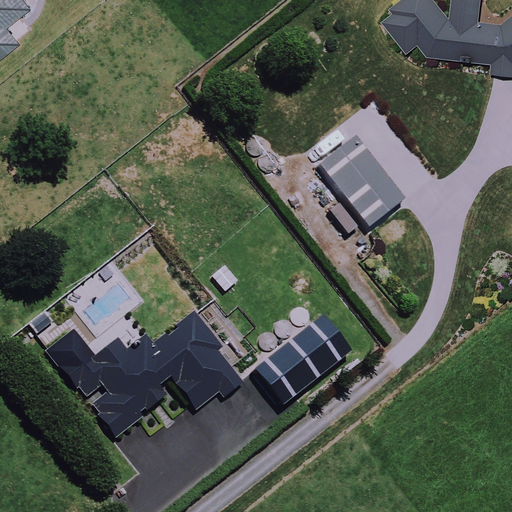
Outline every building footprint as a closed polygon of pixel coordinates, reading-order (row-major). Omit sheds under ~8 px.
[(0,0),(0,61),(21,45),(7,28),(31,9),(23,0),(0,0)] [(433,0),(406,0),(390,14),(395,19),(386,26),(409,55),(418,48),(429,61),(489,68),(488,76),(511,77),(511,22),(505,28),(478,26),(480,0),(455,0),(453,23),(433,0)] [(433,180),(372,102),(339,128),(345,136),(310,164),(365,233),(360,237),(378,260),(417,230),(398,207),(433,180)] [(259,135),(242,148),(266,180),(283,167),(259,135)] [(220,349),(194,316),(151,349),(145,341),(129,353),(118,338),(94,357),(86,347),(58,370),(82,400),(98,387),(106,397),(90,409),(113,438),(163,399),(155,390),(168,380),(193,411),(213,396),(218,402),(240,385),(215,352),(220,349)]
